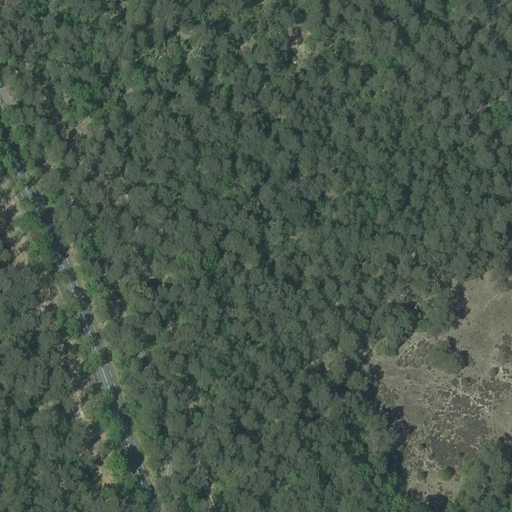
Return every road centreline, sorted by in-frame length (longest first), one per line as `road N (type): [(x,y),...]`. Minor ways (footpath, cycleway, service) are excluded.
road 1 (track): [(14,0),(41,74),(126,213),(184,363),(218,511)]
road 2 (primary): [(150,511),(62,266),(0,140)]
